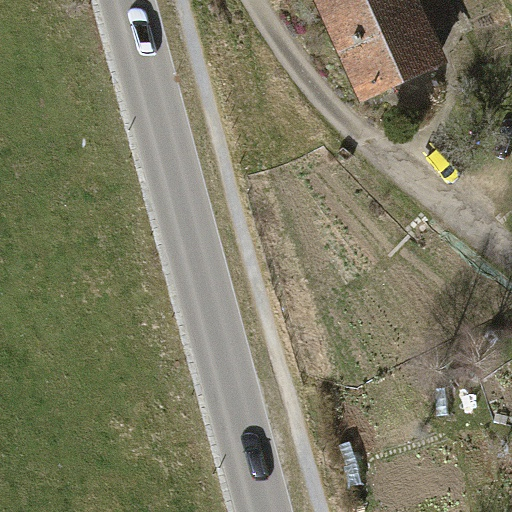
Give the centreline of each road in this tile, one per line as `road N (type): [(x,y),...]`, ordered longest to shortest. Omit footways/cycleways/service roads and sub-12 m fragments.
road 1 (tertiary): [(128,0),(264,511)]
road 2 (track): [(253,0),(344,120),(511,258)]
